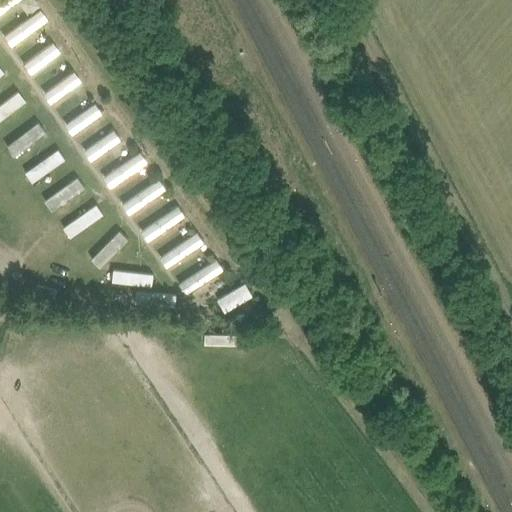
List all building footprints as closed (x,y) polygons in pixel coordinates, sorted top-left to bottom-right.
[(0,0),(0,11),(17,0),(0,0)] [(42,8),(4,35),(11,45),(49,18),(42,8)] [(23,60),(29,71),(61,54),(56,43),(23,60)] [(51,100),(82,81),(76,71),(45,91),(51,100)] [(99,103),(66,121),(72,131),(104,113),(99,103)] [(149,238),(187,214),(181,204),(143,228),(149,238)] [(168,264),(206,241),(199,231),(161,254),(168,264)] [(219,257),(179,281),(188,295),(228,272),(219,257)] [(247,281),(218,297),(225,310),(254,294),(247,281)]
